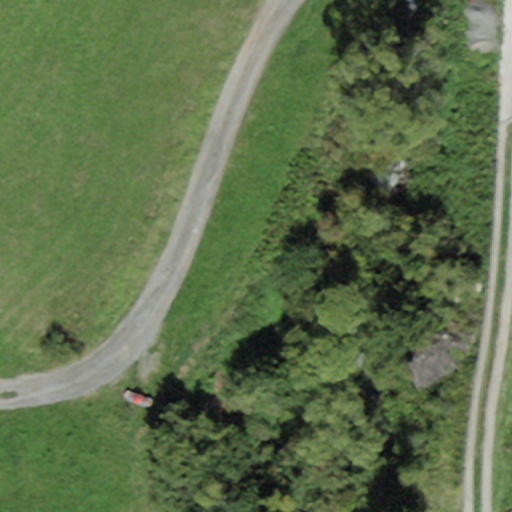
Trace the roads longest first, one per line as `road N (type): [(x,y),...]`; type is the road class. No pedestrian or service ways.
road 1 (track): [(284,0),(223,118),(180,252),(136,334),(80,373),(0,393)]
road 2 (track): [(511,158),(475,441),(474,511)]
